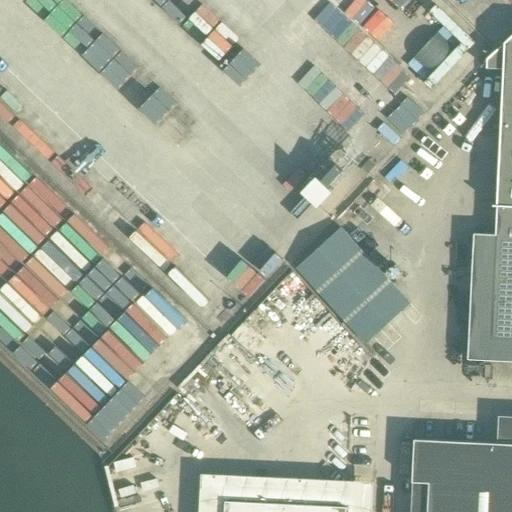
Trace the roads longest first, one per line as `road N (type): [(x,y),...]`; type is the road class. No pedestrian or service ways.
road 1 (unknown): [(0,59),(222,233),(262,216),(332,95)]
road 2 (unknown): [(431,397),(446,257),(485,165),(496,84)]
road 3 (unknown): [(235,0),(332,95)]
